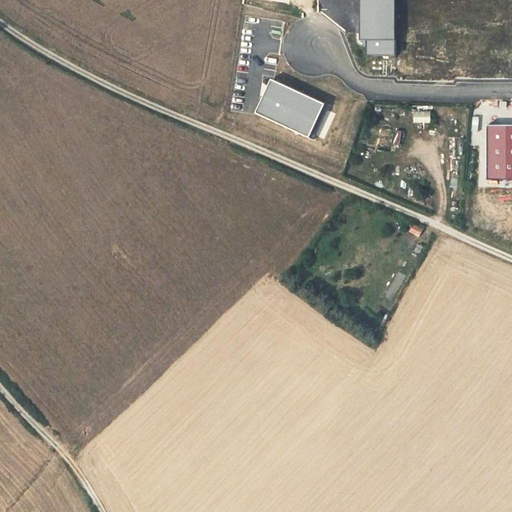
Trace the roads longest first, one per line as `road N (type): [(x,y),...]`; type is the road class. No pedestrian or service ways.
road 1 (track): [(0,24),(119,95),(511,259)]
road 2 (residential): [(316,46),(373,92),(511,90)]
road 3 (track): [(99,511),(62,454),(0,388)]
